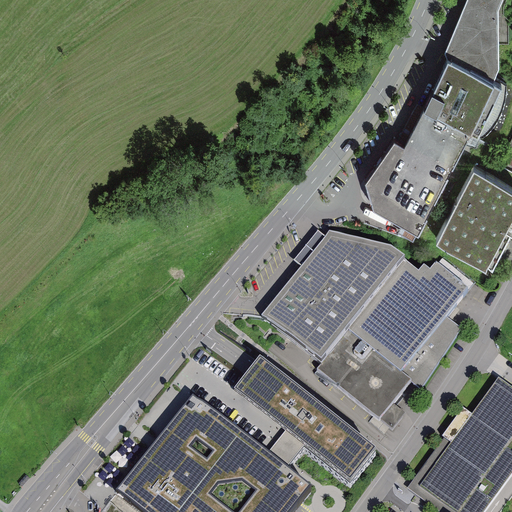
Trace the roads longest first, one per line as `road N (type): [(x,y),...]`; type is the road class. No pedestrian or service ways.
road 1 (primary): [(429,0),(358,124),(91,443)]
road 2 (unclassified): [(511,290),(366,511)]
